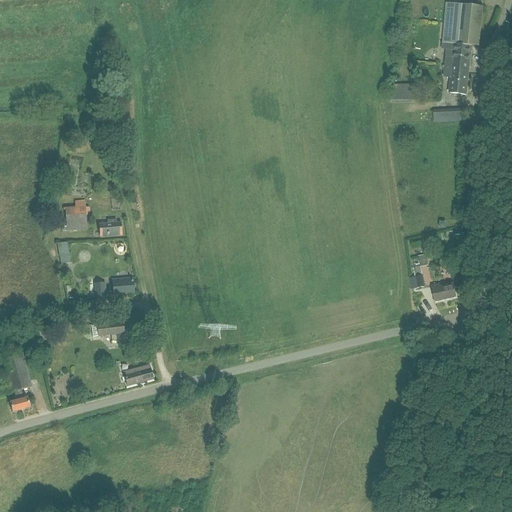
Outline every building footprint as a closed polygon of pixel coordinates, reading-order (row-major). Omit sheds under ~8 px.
[(446,3),(442,44),(471,46),(479,47),(483,7),(474,6),(463,5),(446,3)] [(442,44),(441,49),(448,50),(448,52),(445,77),(451,78),(451,79),(450,93),(456,94),(466,95),(471,46),(442,44)] [(433,125),(460,125),(460,117),(433,118),(433,125)] [(107,193),(116,192),(115,184),(106,185),(107,193)] [(66,208),(66,223),(62,223),(62,232),(87,230),(86,216),(90,215),(89,207),(85,207),(85,201),(75,201),(76,207),(66,208)] [(99,224),(100,237),(122,236),(121,223),(117,223),(116,220),(107,220),(108,224),(99,224)] [(60,258),(61,264),(70,263),(67,242),(57,244),(59,258),(60,258)] [(427,266),(425,255),(419,256),(421,266),(413,268),(415,277),(409,279),(412,290),(425,287),(421,267),(427,266)] [(113,295),(124,294),(134,293),(132,279),(111,281),(113,295)] [(95,296),(95,298),(106,297),(105,283),(94,284),(89,285),(90,297),(95,296)] [(432,289),(433,293),(434,295),(435,302),(457,298),(454,284),(441,287),(440,287),(440,284),(431,286),(432,289)] [(420,294),(423,300),(431,296),(429,291),(420,294)] [(91,326),(93,337),(124,333),(123,323),(91,326)] [(48,344),(45,331),(39,332),(42,346),(48,344)] [(0,351),(18,346),(15,333),(0,336),(0,351)] [(22,355),(0,360),(0,365),(7,394),(14,392),(22,390),(30,388),(22,355)] [(123,373),(125,377),(127,387),(153,380),(149,366),(123,373)] [(16,401),(10,403),(12,413),(30,408),(28,398),(24,399),(22,390),(14,392),(16,401)]
